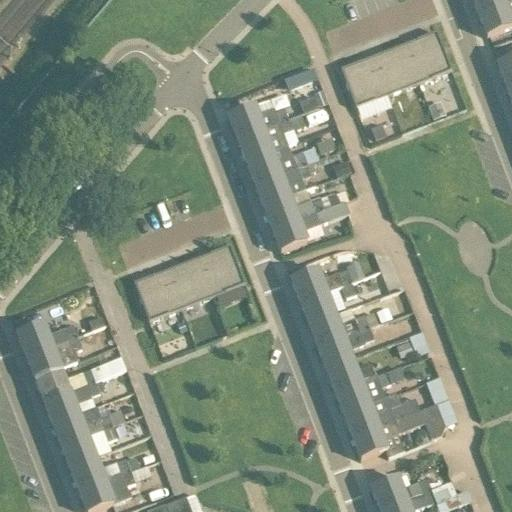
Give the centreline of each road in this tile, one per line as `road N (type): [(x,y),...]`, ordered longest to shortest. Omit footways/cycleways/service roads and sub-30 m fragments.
road 1 (residential): [(183,84),(349,511)]
road 2 (residential): [(183,84),(0,283)]
road 3 (residential): [(62,511),(0,349)]
road 4 (residential): [(511,161),(450,0)]
